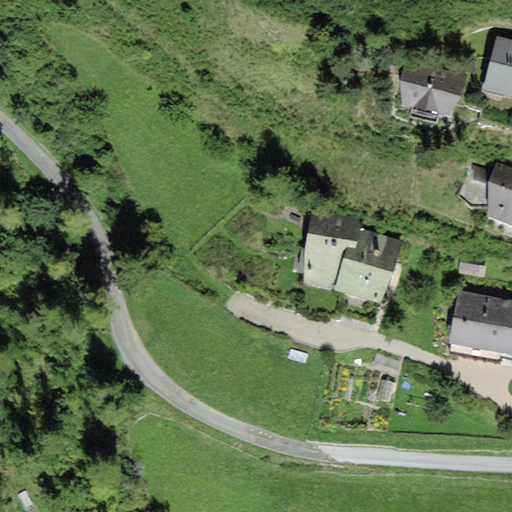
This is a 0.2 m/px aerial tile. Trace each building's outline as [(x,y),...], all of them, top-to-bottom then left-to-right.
[(511,38),(497,35),(483,87),(511,95),(511,38)] [(412,63),(404,62),(399,79),(401,103),(411,105),(409,114),(437,122),(440,113),(449,116),(460,98),(467,74),(423,63),(422,66),(412,63)] [(511,168),(501,165),(490,187),(488,222),(511,230),(511,168)] [(300,282),(334,288),(346,246),(353,248),(358,226),(360,217),(312,208),(300,282)] [(334,288),(378,303),(392,267),(403,237),(358,226),(353,248),(346,246),(334,288)] [(511,298),(459,289),(450,342),(491,349),(511,352),(511,298)]
